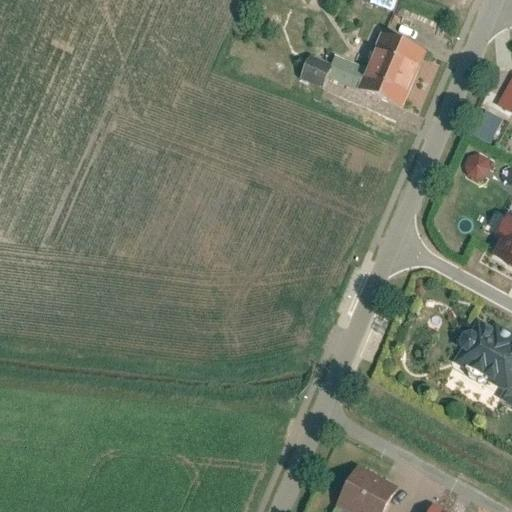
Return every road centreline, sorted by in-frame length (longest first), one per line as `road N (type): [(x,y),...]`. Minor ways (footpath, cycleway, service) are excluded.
road 1 (unclassified): [(497,4),(394,249)]
road 2 (residential): [(330,411),(501,511)]
road 3 (unclassified): [(394,249),(330,411)]
road 4 (residential): [(394,249),(511,313)]
